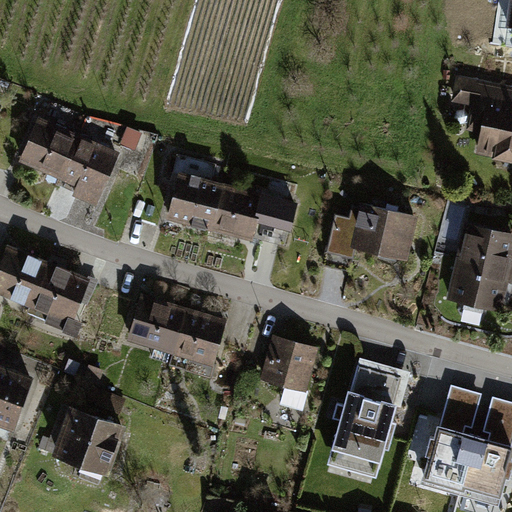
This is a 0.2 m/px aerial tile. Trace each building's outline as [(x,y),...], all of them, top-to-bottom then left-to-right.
[(473,158),(511,165),(511,93),(457,83),(452,110),(482,116),(473,158)] [(44,123),(27,165),(82,188),(77,201),(104,212),(126,156),(44,123)] [(177,172),(162,230),(252,253),(265,203),(212,190),(215,181),(177,172)] [(312,176),(286,172),(283,189),(302,192),(300,205),(312,207),(316,182),(311,181),(312,176)] [(333,224),(326,258),(350,263),(351,258),(405,271),(416,223),(352,208),(347,227),(333,224)] [(511,239),(461,231),(446,309),(506,320),(511,289),(511,239)] [(11,253),(0,282),(0,295),(75,324),(69,339),(85,345),(92,328),(82,324),(97,284),(11,253)] [(226,326),(141,299),(126,344),(212,371),(226,326)] [(276,341),(263,390),(284,396),(280,411),(301,417),(318,352),(276,341)] [(349,364),(325,455),(369,466),(393,375),(349,364)] [(0,366),(0,424),(20,431),(38,380),(0,366)] [(477,397),(441,388),(418,480),(497,501),(511,443),(511,406),(485,399),(477,429),(469,427),(477,397)] [(80,407),(63,459),(83,465),(77,482),(102,490),(107,474),(120,479),(138,427),(80,407)]
